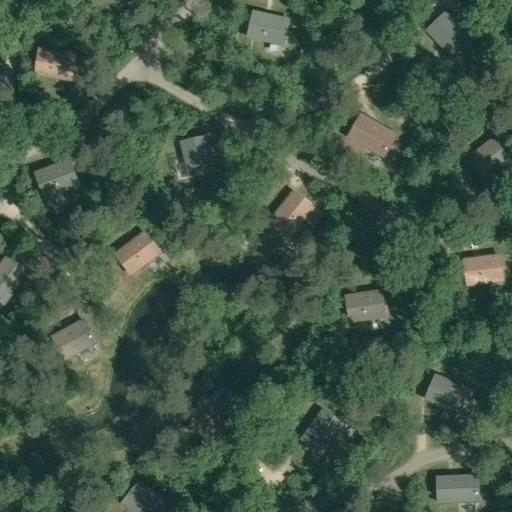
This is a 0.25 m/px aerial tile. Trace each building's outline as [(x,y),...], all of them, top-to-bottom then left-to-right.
[(284,44),(290,20),(255,12),(250,37),(284,44)] [(474,43),(446,14),(427,32),(456,60),(474,43)] [(70,80),(75,54),(40,48),(36,75),(70,80)] [(384,158),(396,135),(362,115),(349,138),(384,158)] [(207,137),(182,143),(190,178),(215,172),(207,137)] [(469,158),(484,179),(511,157),(511,156),(497,137),(469,158)] [(37,173),(46,196),(78,184),(69,161),(37,173)] [(272,221),(292,237),(314,209),(294,193),(272,221)] [(160,254),(144,233),(116,255),(132,275),(160,254)] [(465,261),(469,286),(503,281),(499,256),(465,261)] [(28,272),(8,257),(0,267),(0,300),(5,304),(28,272)] [(347,297),(351,323),(387,317),(383,291),(347,297)] [(96,344),(84,321),(53,338),(65,360),(96,344)] [(473,392),(436,376),(426,400),(463,415),(473,392)] [(202,396),(190,429),(214,438),(226,405),(202,396)] [(303,439),(324,454),(345,426),(324,410),(303,439)] [(477,476),(438,478),(439,504),(478,502),(477,476)] [(161,511),(166,506),(139,484),(123,504),(132,511),(161,511)]
